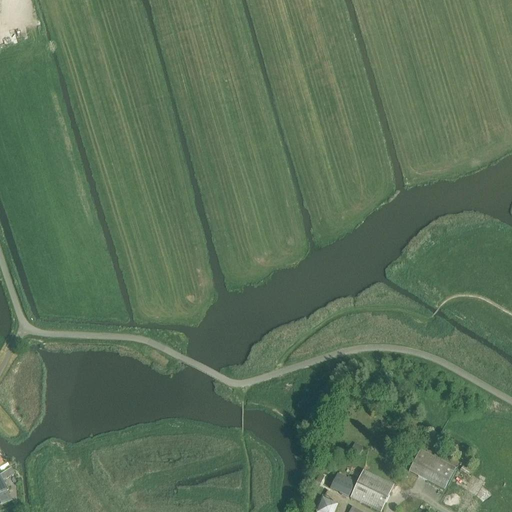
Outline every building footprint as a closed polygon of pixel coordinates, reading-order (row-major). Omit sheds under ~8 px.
[(455,469),(421,451),(410,473),(445,491),(455,469)] [(18,482),(11,470),(0,475),(0,506),(10,501),(5,492),(8,491),(6,488),(18,482)] [(375,511),(382,511),(395,485),(365,471),(351,500),(375,511)] [(331,489),(349,498),(356,484),(338,475),(331,489)] [(335,511),(337,507),(322,501),(317,511),(335,511)]
